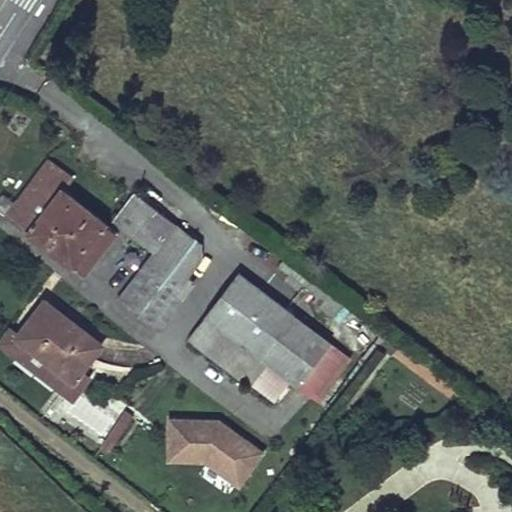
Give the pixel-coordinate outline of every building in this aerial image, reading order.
[(48,162),(8,216),(71,265),(92,239),(99,243),(111,227),(62,190),(70,179),(48,162)] [(137,195),(115,223),(156,254),(121,299),(161,330),(182,303),(176,297),(185,285),(201,264),(200,244),(137,195)] [(265,240),(253,257),(333,317),(345,301),(265,240)] [(240,274),(189,340),(250,387),(269,362),(298,383),(329,342),(240,274)] [(185,285),(176,297),(182,303),(191,291),(185,285)] [(44,300),(17,336),(73,380),(101,344),(44,300)] [(389,334),(380,345),(392,354),(400,343),(389,334)] [(73,380),(17,336),(6,352),(61,395),(73,380)] [(329,342),(298,383),(312,394),(344,353),(329,342)] [(320,405),(330,411),(368,361),(358,355),(320,405)] [(468,394),(461,404),(486,423),(494,413),(468,394)] [(205,468),(246,482),(258,444),(214,430),(176,418),(164,455),(205,468)]
